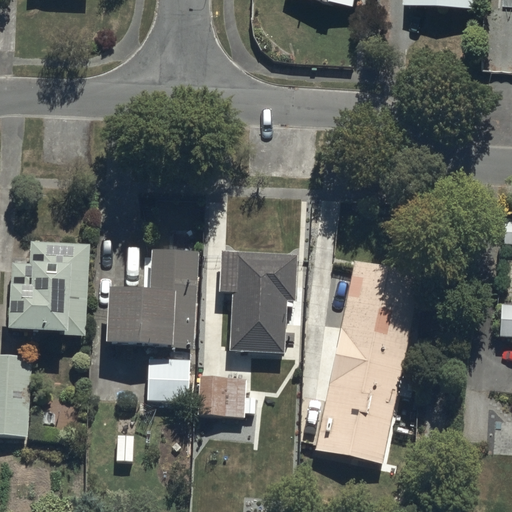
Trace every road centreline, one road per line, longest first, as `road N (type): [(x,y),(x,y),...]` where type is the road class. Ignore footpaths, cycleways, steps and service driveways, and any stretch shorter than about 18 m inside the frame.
road 1 (residential): [(182,101),(356,112),(458,160),(511,167)]
road 2 (residential): [(0,96),(182,101)]
